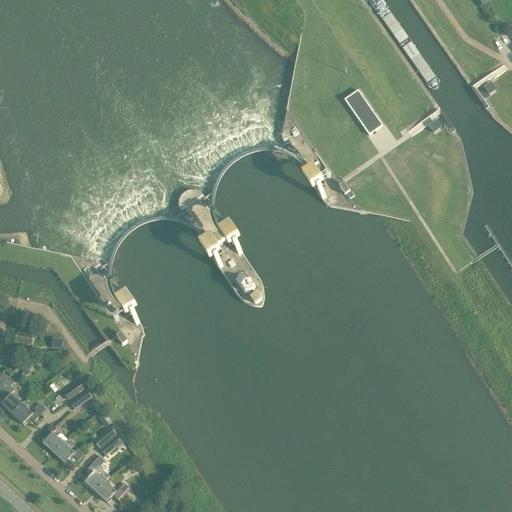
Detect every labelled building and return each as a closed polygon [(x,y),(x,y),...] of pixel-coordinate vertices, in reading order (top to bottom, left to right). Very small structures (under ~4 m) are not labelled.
[(491,84),(485,88),(490,94),(495,91),(491,84)] [(369,136),(383,127),(358,91),(345,101),(369,136)] [(436,123),(430,126),(434,133),(440,129),(436,123)] [(350,192),(344,183),(339,186),(345,196),(350,192)] [(246,273),(241,273),(238,275),(236,279),(245,293),(250,292),(252,290),(255,286),(246,273)] [(262,299),(258,292),(250,297),(254,304),(255,305),(256,305),(262,301),(263,300),(262,299)] [(18,332),(16,342),(31,345),(33,335),(18,332)] [(128,342),(123,335),(117,339),(122,346),(128,342)] [(31,362),(21,367),(26,377),(36,372),(31,362)] [(1,405),(13,415),(22,405),(11,395),(15,391),(10,387),(14,382),(8,377),(0,385),(0,390),(8,398),(1,405)] [(80,382),(63,394),(68,401),(85,389),(80,382)] [(86,391),(69,403),(74,410),(91,398),(86,391)] [(97,402),(92,406),(97,414),(102,411),(97,402)] [(33,415),(22,405),(13,415),(24,426),(30,419),(34,423),(46,410),(39,404),(34,409),(36,411),(33,415)] [(104,413),(97,417),(101,423),(108,419),(104,413)] [(54,454),(67,441),(67,440),(62,435),(59,435),(57,436),(56,437),(53,434),(56,430),(52,426),(45,433),(50,437),(43,444),(54,454)] [(100,449),(116,436),(110,429),(94,442),(100,449)] [(67,441),(54,454),(65,464),(68,462),(74,467),(84,456),(78,450),(75,454),(70,450),(71,449),(72,448),(72,446),(67,441)] [(111,442),(101,450),(106,457),(117,448),(111,442)] [(91,476),(85,483),(96,493),(106,482),(110,478),(99,468),(105,461),(101,457),(94,465),(87,472),(91,476)] [(125,484),(120,489),(117,493),(106,482),(96,493),(107,503),(114,496),(118,500),(129,488),(125,484)] [(129,511),(138,511),(145,507),(141,501),(128,511),(129,511)]
